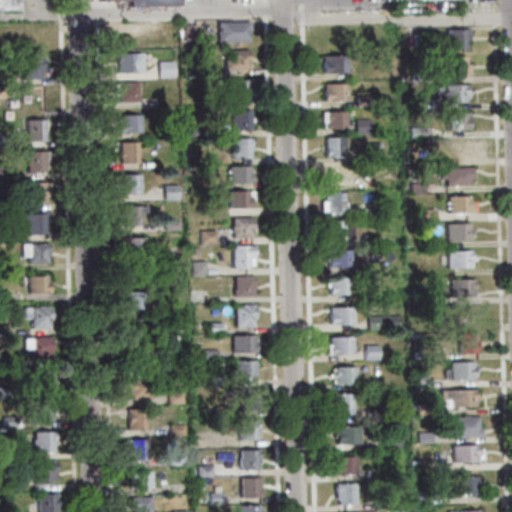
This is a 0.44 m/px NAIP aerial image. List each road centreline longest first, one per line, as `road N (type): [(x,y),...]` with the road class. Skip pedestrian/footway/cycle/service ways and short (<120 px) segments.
road 1 (residential): [(91,511),(75,0)]
road 2 (residential): [(295,511),(282,0)]
